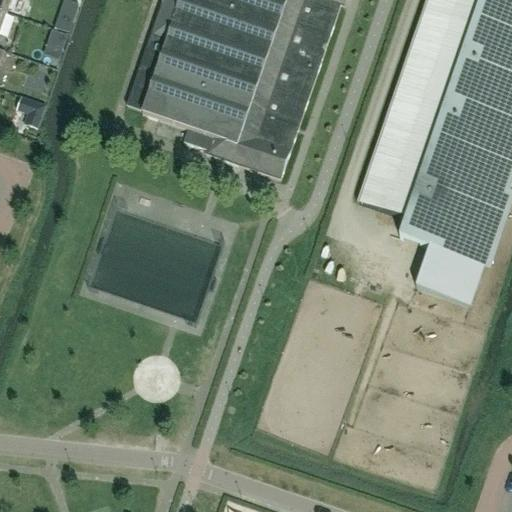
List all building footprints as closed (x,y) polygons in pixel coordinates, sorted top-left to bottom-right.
[(0,0),(0,13),(5,15),(10,0),(0,0)] [(279,184),(341,0),(162,0),(125,109),(142,115),(141,118),(142,118),(187,134),(183,146),(205,154),(204,158),(279,184)] [(511,0),(426,0),(356,205),(405,222),(398,241),(429,251),(415,292),(468,310),(511,182),(511,0)] [(71,24),(57,20),(53,31),(68,36),(71,24)] [(66,38),(51,33),(48,42),(63,47),(66,38)]
